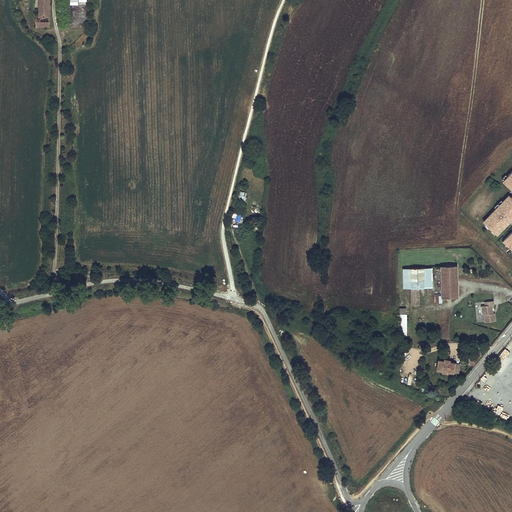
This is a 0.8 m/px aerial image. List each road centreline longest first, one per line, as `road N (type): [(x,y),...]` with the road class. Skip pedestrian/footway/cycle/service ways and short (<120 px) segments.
road 1 (residential): [(0,306),(121,279),(178,284),(258,307),(348,500)]
road 2 (residential): [(511,329),(413,446)]
